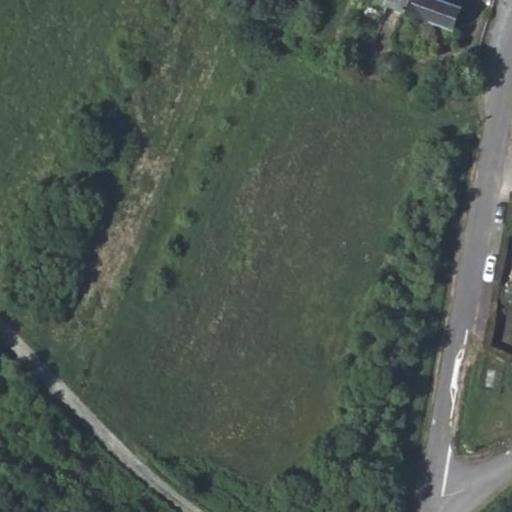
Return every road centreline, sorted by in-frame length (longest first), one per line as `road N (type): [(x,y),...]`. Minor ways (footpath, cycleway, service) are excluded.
road 1 (residential): [(431,499),(511,53)]
road 2 (track): [(193,511),(79,415),(0,329)]
